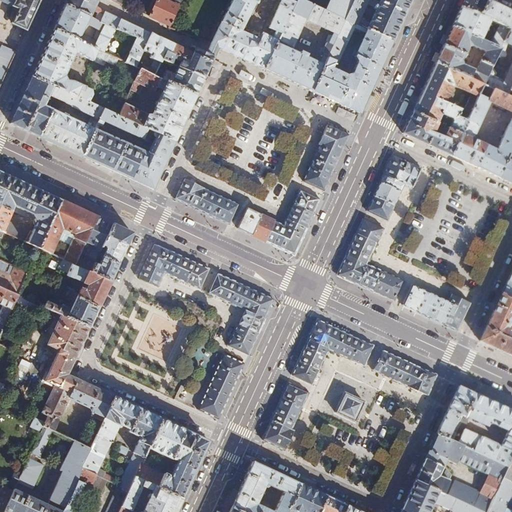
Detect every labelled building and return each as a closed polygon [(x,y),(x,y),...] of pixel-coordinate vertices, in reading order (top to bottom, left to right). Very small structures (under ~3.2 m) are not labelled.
[(22,0),(13,0),(11,5),(19,9),(18,12),(14,21),(12,24),(26,30),(37,6),(22,0)] [(97,0),(66,0),(64,5),(100,22),(104,12),(95,4),(97,1),(97,0)] [(156,0),(149,16),(170,25),(178,7),(162,0),(156,0)] [(231,0),(210,45),(207,51),(206,54),(213,57),(214,54),(217,48),(231,55),(236,57),(246,34),(241,32),(255,0),(231,0)] [(264,70),(294,3),(288,0),(280,0),(267,28),(273,31),(270,38),(261,34),(259,40),(253,38),(243,60),(244,61),(264,70)] [(344,21),(353,0),(329,0),(324,11),(299,0),(295,0),(294,3),(264,70),(289,81),(312,92),(344,21)] [(380,0),(379,3),(373,0),(353,0),(344,21),(391,42),(403,16),(410,0),(380,0)] [(509,30),(511,23),(511,12),(508,11),(495,4),(485,0),(464,0),(461,7),(490,21),(500,26),(509,30)] [(120,20),(104,12),(100,22),(64,5),(59,17),(52,30),(103,53),(114,30),(116,31),(120,20)] [(490,21),(461,7),(457,17),(452,27),(481,41),(490,21)] [(120,20),(116,31),(135,39),(145,44),(150,34),(120,20)] [(312,92),(359,114),(379,69),(391,42),(344,21),(312,92)] [(511,23),(509,30),(500,50),(497,57),(502,59),(504,58),(506,54),(503,50),(507,42),(511,44),(511,61),(503,82),(502,85),(490,79),(486,87),(507,96),(509,91),(511,85),(511,23)] [(500,50),(509,30),(500,26),(491,46),(500,50)] [(440,53),(436,63),(483,85),(488,75),(497,57),(500,50),(491,46),(481,41),(452,27),(445,43),(440,53)] [(103,53),(52,30),(42,53),(31,77),(68,94),(103,110),(118,117),(122,106),(72,83),(65,83),(63,78),(73,55),(80,54),(82,58),(91,62),(92,61),(103,66),(105,62),(114,66),(118,60),(103,53)] [(173,45),(150,34),(145,44),(135,39),(123,62),(134,67),(142,51),(149,54),(148,57),(153,60),(149,68),(142,66),(140,70),(154,77),(162,60),(165,52),(170,54),(173,45)] [(253,38),(246,34),(236,57),(243,60),(253,38)] [(188,62),(192,54),(173,45),(170,54),(173,56),(180,59),(188,62)] [(2,46),(0,50),(0,87),(16,53),(2,46)] [(207,69),(213,57),(206,54),(194,49),(192,54),(188,62),(180,59),(177,67),(178,67),(203,79),(207,69)] [(173,56),(170,54),(165,52),(162,60),(170,64),(173,56)] [(162,60),(154,77),(164,81),(171,64),(170,64),(162,60)] [(483,85),(436,63),(424,89),(414,112),(438,123),(442,115),(451,119),(452,122),(449,128),(461,134),(467,121),(457,117),(461,109),(446,103),(454,86),(478,97),(483,85)] [(200,85),(203,79),(178,67),(172,79),(167,77),(165,82),(195,96),(200,85)] [(187,115),(195,96),(165,82),(164,81),(154,77),(140,70),(139,69),(122,106),(118,117),(174,142),(187,115)] [(503,82),(488,75),(483,85),(486,87),(490,79),(502,85),(503,82)] [(68,94),(31,77),(21,99),(10,123),(39,137),(51,110),(43,106),(48,95),(64,102),(68,94)] [(478,97),(476,101),(470,113),(467,121),(461,134),(451,156),(474,167),(498,178),(511,148),(511,98),(507,96),(486,87),(483,85),(478,97)] [(103,110),(68,94),(64,102),(71,105),(71,107),(90,115),(86,125),(51,110),(39,137),(59,146),(82,156),(103,110)] [(464,110),(470,113),(476,101),(469,98),(464,110)] [(103,110),(82,156),(105,167),(117,173),(153,189),(174,142),(118,117),(103,110)] [(403,134),(451,156),(461,134),(449,128),(444,139),(434,134),(438,123),(414,112),(409,122),(403,134)] [(317,146),(318,146),(332,152),(341,132),(335,129),(326,126),(317,146)] [(332,152),(318,146),(312,160),(333,170),(345,144),(349,136),(341,132),(332,152)] [(511,148),(498,178),(511,184),(511,148)] [(388,165),(383,176),(398,183),(407,162),(392,155),(388,165)] [(333,170),(312,160),(309,167),(330,177),(332,172),(333,170)] [(415,166),(407,162),(398,183),(404,186),(412,190),(421,169),(415,166)] [(326,184),(330,177),(309,167),(303,182),(323,191),(326,184)] [(28,186),(0,173),(0,230),(38,249),(60,201),(44,194),(28,186)] [(398,183),(383,176),(381,180),(380,183),(401,193),(404,186),(398,183)] [(181,202),(188,206),(198,185),(184,178),(174,199),(181,202)] [(394,207),(401,193),(380,183),(377,190),(373,198),(394,207)] [(195,209),(205,188),(198,185),(188,206),(191,207),(195,209)] [(202,212),(208,215),(218,194),(205,188),(195,209),(202,212)] [(299,190),(293,205),(313,214),(317,206),(319,200),(299,190)] [(215,218),(225,197),(218,194),(208,215),(211,216),(215,218)] [(239,204),(225,197),(215,218),(221,221),(229,225),(239,204)] [(394,207),(373,198),(372,201),(367,211),(388,221),(394,207)] [(84,212),(60,201),(38,249),(53,255),(60,241),(70,245),(63,260),(74,265),(78,256),(83,245),(96,218),(91,216),(84,212)] [(313,214),(293,205),(286,220),(306,229),(310,221),(313,214)] [(252,235),(261,214),(247,208),(237,229),(244,232),(252,235)] [(259,239),(266,242),(275,221),(261,214),(252,235),(259,239)] [(86,259),(78,256),(74,265),(90,272),(94,262),(98,255),(107,236),(112,225),(102,220),(96,218),(83,245),(91,248),(86,259)] [(306,229),(286,220),(283,225),(282,224),(272,245),(294,255),(304,234),(306,229)] [(272,245),(282,224),(275,221),(266,242),(269,244),(272,245)] [(356,235),(377,244),(384,230),(363,221),(360,227),(356,235)] [(120,229),(112,225),(107,236),(127,245),(131,238),(133,234),(120,229)] [(371,258),(377,244),(356,235),(354,241),(350,249),(371,258)] [(127,245),(107,236),(98,255),(102,257),(118,264),(124,253),(127,245)] [(159,272),(168,251),(162,248),(154,244),(153,246),(138,279),(158,289),(165,275),(159,272)] [(371,258),(350,249),(349,252),(347,256),(368,265),(371,258)] [(174,254),(168,251),(159,272),(165,275),(173,278),(182,258),(174,254)] [(369,265),(368,265),(347,256),(342,268),(338,276),(350,281),(360,286),(369,265)] [(94,262),(90,272),(110,282),(116,270),(118,264),(102,257),(99,265),(94,262)] [(182,258),(173,278),(185,284),(195,264),(189,261),(182,258)] [(90,272),(74,265),(63,260),(62,259),(57,270),(67,274),(66,276),(87,285),(85,292),(79,290),(77,297),(98,309),(105,293),(110,282),(90,272)] [(0,272),(9,277),(14,267),(0,260),(0,272)] [(200,266),(195,264),(185,284),(199,290),(209,270),(207,269),(206,269),(200,266)] [(376,268),(369,265),(360,286),(363,287),(367,289),(376,268)] [(0,287),(17,296),(27,273),(14,267),(9,277),(0,272),(0,287)] [(383,272),(376,268),(367,289),(370,291),(374,292),(383,272)] [(511,271),(502,294),(511,298),(511,271)] [(383,272),(374,292),(381,296),(394,302),(404,281),(383,272)] [(229,304),(238,284),(234,282),(221,275),(218,274),(217,273),(207,294),(229,304)] [(244,286),(238,284),(229,304),(243,311),(249,314),(250,312),(258,293),(244,286)] [(417,312),(426,291),(412,285),(403,306),(409,309),(417,312)] [(0,333),(17,296),(0,287),(0,333)] [(94,316),(98,309),(77,297),(60,289),(57,293),(74,302),(71,311),(61,306),(61,308),(45,302),(42,307),(61,316),(89,329),(94,316)] [(447,301),(426,291),(417,312),(424,315),(444,325),(454,304),(447,301)] [(274,300),(258,293),(250,312),(265,319),(270,309),(274,300)] [(450,294),(447,301),(454,304),(444,325),(450,328),(458,331),(463,320),(470,304),(450,294)] [(511,298),(502,294),(480,341),(502,352),(511,356),(511,330),(506,327),(511,314),(511,298)] [(249,314),(243,311),(237,324),(258,334),(262,326),(265,319),(250,312),(249,314)] [(67,376),(89,329),(61,316),(47,346),(57,351),(44,381),(53,386),(40,414),(46,417),(43,424),(42,427),(53,433),(68,400),(91,410),(92,412),(91,414),(92,415),(91,417),(102,422),(113,398),(91,388),(67,376)] [(318,320),(308,341),(322,348),(332,327),(325,324),(318,320)] [(258,334),(237,324),(227,346),(248,356),(254,343),(255,342),(258,334)] [(350,361),(360,340),(340,331),(332,327),(322,348),(329,351),(350,361)] [(367,344),(360,340),(350,361),(364,367),(373,346),(367,344)] [(326,357),(329,351),(322,348),(308,341),(307,344),(305,347),(326,357)] [(319,371),(326,357),(305,347),(302,356),(299,362),(319,371)] [(194,348),(193,366),(206,367),(207,348),(194,348)] [(372,371),(380,374),(389,354),(385,352),(382,350),(372,371)] [(393,380),(403,360),(395,357),(389,354),(380,374),(393,380)] [(244,364),(223,355),(214,376),(198,411),(219,421),(233,389),(238,377),(244,364)] [(393,380),(404,385),(413,365),(408,362),(403,360),(393,380)] [(319,371),(299,362),(295,369),(292,376),(312,385),(319,371)] [(414,390),(423,369),(417,367),(413,365),(404,385),(414,390)] [(430,373),(423,369),(414,390),(428,396),(428,397),(437,376),(430,373)] [(282,399),(302,408),(308,394),(288,384),(285,392),(282,399)] [(448,411),(437,434),(452,441),(474,393),(459,386),(448,411)] [(511,458),(511,410),(499,405),(474,393),(452,441),(508,467),(511,458)] [(364,402),(345,394),(336,413),(355,422),(364,402)] [(139,410),(113,398),(102,422),(90,449),(81,469),(96,476),(106,481),(114,484),(116,480),(105,476),(106,473),(99,470),(120,426),(129,430),(128,433),(140,438),(133,454),(143,459),(148,449),(161,420),(139,410)] [(296,422),(302,408),(282,399),(279,405),(275,412),(296,422)] [(296,422),(275,412),(273,417),(271,421),(292,431),(296,422)] [(42,427),(43,424),(33,419),(30,427),(40,432),(42,427)] [(172,425),(161,420),(148,449),(170,459),(171,458),(183,431),(172,425)] [(294,432),(292,431),(271,421),(267,430),(263,440),(286,451),(294,432)] [(43,429),(31,454),(38,457),(50,432),(43,429)] [(162,475),(156,488),(182,499),(194,472),(208,443),(183,431),(171,458),(176,461),(169,476),(163,474),(162,475)] [(447,486),(443,494),(480,511),(487,511),(503,479),(508,467),(452,441),(437,434),(435,440),(429,452),(447,461),(457,466),(459,462),(471,468),(482,473),(480,478),(474,491),(455,482),(452,488),(449,487),(447,486)] [(61,511),(81,469),(90,449),(73,442),(60,471),(62,472),(47,505),(28,497),(43,464),(28,457),(12,492),(2,511),(61,511)] [(428,455),(426,459),(444,468),(447,461),(429,452),(428,455)] [(511,458),(508,467),(503,479),(511,483),(511,458)] [(416,482),(438,492),(443,494),(447,486),(449,481),(440,477),(444,468),(426,459),(420,472),(416,482)] [(253,463),(241,489),(232,508),(241,511),(287,511),(300,485),(253,463)] [(140,465),(135,478),(156,488),(162,475),(140,465)] [(81,469),(61,511),(69,511),(83,484),(91,488),(96,476),(81,469)] [(119,511),(121,507),(129,491),(116,485),(103,511),(92,511),(106,481),(96,476),(91,488),(79,511),(119,511)] [(156,488),(135,478),(129,491),(121,507),(131,511),(142,487),(152,492),(142,511),(175,511),(182,499),(156,488)] [(480,511),(443,494),(438,492),(432,504),(450,511),(511,511),(511,483),(503,479),(487,511),(480,511)] [(402,511),(428,511),(432,504),(438,492),(416,482),(408,499),(402,511)] [(296,511),(319,511),(327,497),(312,490),(300,485),(287,511),(294,511),(295,511),(296,511)] [(0,489),(0,511),(2,511),(12,492),(1,487),(0,489)] [(337,502),(327,497),(319,511),(344,511),(347,506),(337,502)]
